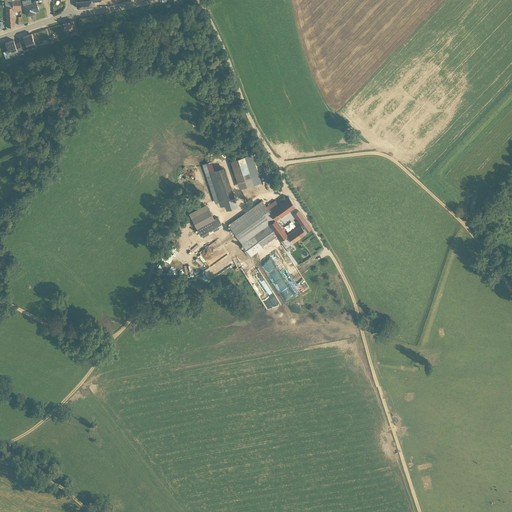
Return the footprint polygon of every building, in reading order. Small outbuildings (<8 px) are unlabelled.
[(13,11),(21,10),(20,0),(4,0),(7,27),(14,26),(13,11)] [(30,0),(25,0),(21,1),(26,16),(36,13),(35,12),(39,10),(36,1),(35,1),(34,0),(31,0),(30,0)] [(79,18),(79,26),(102,23),(101,15),(79,18)] [(73,20),(63,22),(64,27),(67,26),(69,29),(75,27),(73,20)] [(35,45),(31,34),(23,37),(24,39),(24,40),(24,41),(23,41),(19,42),(22,50),(35,45)] [(13,40),(5,43),(7,50),(3,52),(5,59),(10,57),(9,54),(22,50),(19,42),(16,43),(15,45),(13,44),(14,42),(13,40)] [(239,187),(253,182),(244,155),(230,160),(239,187)] [(226,209),(237,205),(224,165),(214,168),(211,160),(201,163),(215,202),(219,201),(220,205),(224,204),(226,209)] [(297,209),(292,213),(299,224),(287,233),(276,219),(294,204),(288,196),(278,203),(274,199),(265,205),(260,199),(227,223),(243,244),(241,246),(248,255),(249,255),(250,255),(274,237),(277,241),(278,240),(279,242),(281,241),(285,246),(306,231),(311,227),(297,209)] [(206,203),(188,212),(201,236),(222,225),(217,215),(214,217),(206,203)]
